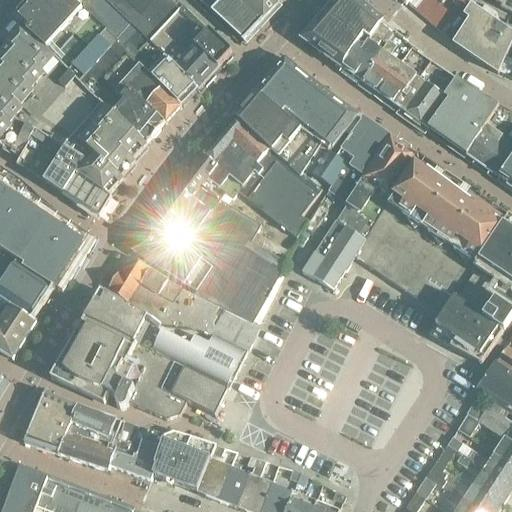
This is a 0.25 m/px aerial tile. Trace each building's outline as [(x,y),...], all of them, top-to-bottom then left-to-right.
[(26,0),(25,2),(27,3),(16,15),(20,18),(17,22),(56,60),(76,81),(103,107),(148,148),(165,127),(182,108),(113,44),(68,0),(26,0)] [(68,0),(113,44),(130,28),(167,63),(198,92),(198,93),(219,70),(218,70),(233,55),(210,33),(209,33),(174,0),(173,0),(171,3),(167,0),(68,0)] [(197,0),(244,43),(282,1),(280,0),(197,0)] [(393,38),(396,34),(384,23),(357,0),(337,0),(302,40),(342,69),(358,46),(364,51),(380,28),(393,38)] [(407,5),(450,41),(465,24),(442,5),(436,0),(398,0),(406,6),(407,5)] [(511,0),(467,0),(468,0),(489,0),(490,1),(502,6),(500,9),(511,15),(511,0)] [(465,18),(470,21),(454,45),(499,76),(511,46),(511,35),(471,7),(465,18)] [(16,23),(15,22),(1,38),(3,41),(0,44),(0,144),(3,148),(5,146),(13,151),(11,153),(20,158),(35,132),(36,132),(90,168),(82,180),(111,200),(113,199),(110,197),(125,182),(122,180),(137,165),(134,163),(148,148),(103,107),(76,81),(56,60),(17,22),(16,23)] [(130,28),(113,44),(141,70),(182,108),(198,92),(167,63),(130,28)] [(361,83),(393,38),(380,28),(364,51),(358,46),(342,69),(361,83)] [(399,110),(431,63),(418,54),(419,53),(403,42),(404,40),(399,36),(396,34),(393,38),(361,83),(399,110)] [(257,93),(325,150),(329,153),(345,134),(358,117),(285,60),(257,93)] [(431,63),(399,110),(427,130),(460,83),(431,63)] [(466,156),(499,108),(460,83),(427,130),(466,156)] [(325,150),(257,93),(236,117),(301,177),(305,171),(309,174),(325,150)] [(499,108),(466,156),(482,168),(511,123),(511,115),(500,109),(499,108)] [(281,199),(302,218),(323,192),(313,185),(315,182),(312,180),(310,182),(306,179),(305,180),(301,177),(236,117),(219,138),(275,195),(281,199)] [(352,159),(331,192),(346,203),(390,139),(364,120),(341,151),(352,159)] [(511,123),(482,168),(498,179),(511,158),(511,123)] [(90,168),(36,132),(35,132),(20,158),(16,165),(44,182),(44,183),(100,219),(111,200),(82,180),(90,168)] [(281,199),(275,195),(219,138),(206,153),(219,165),(207,180),(218,191),(214,196),(220,202),(225,195),(233,202),(239,194),(297,240),(308,223),(302,218),(281,199)] [(387,204),(390,199),(417,157),(390,139),(346,203),(345,205),(346,206),(335,223),(365,242),(389,205),(387,204)] [(203,156),(181,184),(213,210),(220,202),(214,196),(218,191),(207,180),(219,165),(206,153),(203,156)] [(348,165),(329,153),(313,177),(332,189),(348,165)] [(389,205),(365,242),(354,259),(442,318),(506,222),(509,218),(420,158),(389,205)] [(511,188),(511,158),(498,179),(511,188)] [(160,212),(151,226),(198,258),(201,254),(204,257),(224,227),(284,263),(290,253),(257,235),(261,228),(220,202),(213,210),(181,184),(160,212)] [(0,250),(25,267),(23,270),(54,290),(84,245),(85,244),(84,244),(0,187),(0,250)] [(443,318),(436,328),(441,331),(455,341),(450,349),(482,367),(511,322),(511,226),(506,222),(442,318),(443,318)] [(314,255),(302,274),(332,292),(354,259),(365,242),(335,223),(314,255)] [(288,266),(284,263),(224,227),(204,257),(201,254),(198,258),(151,226),(133,252),(166,274),(165,274),(184,287),(197,293),(194,297),(194,298),(198,301),(252,325),(254,324),(288,266)] [(0,299),(33,322),(43,306),(54,290),(23,270),(25,267),(0,250),(0,299)] [(106,295),(151,320),(166,329),(208,334),(214,337),(248,354),(260,329),(252,325),(198,301),(194,298),(194,297),(183,291),(169,282),(130,258),(106,295)] [(100,291),(84,321),(88,322),(94,325),(139,347),(151,320),(106,295),(100,291)] [(0,352),(13,361),(37,324),(33,322),(0,299),(0,352)] [(106,404),(109,396),(118,400),(116,404),(116,405),(116,406),(116,408),(117,409),(118,410),(119,411),(120,411),(122,412),(124,412),(125,411),(127,410),(128,409),(130,406),(167,422),(181,417),(187,405),(218,420),(231,392),(152,354),(139,347),(88,322),(84,321),(52,381),(106,404)] [(152,354),(231,392),(248,354),(214,337),(210,345),(196,338),(192,346),(162,332),(152,354)] [(511,351),(507,349),(497,363),(511,372),(511,351)] [(511,372),(497,363),(496,362),(475,393),(511,417),(511,372)] [(45,394),(33,424),(49,429),(49,428),(66,435),(67,433),(78,437),(106,447),(116,421),(77,407),(45,394)] [(468,415),(511,443),(511,422),(478,400),(468,415)] [(463,423),(473,430),(501,447),(495,455),(511,466),(511,443),(468,415),(463,423)] [(78,437),(70,460),(109,473),(110,469),(152,483),(153,477),(157,466),(156,465),(165,437),(150,432),(121,422),(110,449),(106,447),(78,437)] [(33,424),(24,445),(58,456),(66,435),(49,428),(49,429),(33,424)] [(66,435),(58,456),(70,460),(78,437),(67,433),(66,435)] [(157,466),(153,477),(167,482),(168,487),(172,489),(176,486),(197,494),(197,495),(198,495),(211,462),(213,457),(217,448),(174,434),(165,437),(156,465),(157,466)] [(447,447),(456,453),(457,454),(463,446),(453,439),(447,447)] [(437,463),(445,469),(456,453),(447,447),(437,463)] [(217,448),(213,457),(220,460),(224,450),(217,448)] [(468,461),(511,489),(511,466),(495,455),(490,463),(473,453),(468,461)] [(474,488),(504,507),(511,494),(511,489),(468,461),(462,457),(457,464),(480,479),(474,488)] [(251,459),(247,467),(255,470),(258,461),(251,459)] [(251,479),(240,511),(263,511),(273,486),(260,481),(263,473),(266,464),(258,461),(255,470),(252,478),(251,479)] [(211,462),(198,495),(219,503),(232,470),(211,462)] [(426,479),(437,486),(442,490),(447,482),(444,481),(447,477),(442,473),(445,469),(437,463),(426,479)] [(4,511),(131,511),(48,481),(20,470),(4,511)] [(232,470),(219,503),(240,511),(251,479),(252,478),(232,470)] [(293,472),(290,481),(297,484),(301,475),(293,472)] [(297,484),(297,485),(305,488),(308,478),(301,475),(297,484)] [(437,486),(426,479),(419,491),(416,494),(426,501),(437,486)] [(273,486),(263,511),(286,511),(293,494),(273,486)] [(451,495),(477,511),(500,511),(504,507),(474,488),(468,497),(456,488),(451,495)] [(336,493),(333,501),(344,505),(347,499),(336,493)] [(286,511),(313,511),(317,503),(318,500),(317,499),(306,495),(304,498),(294,494),(293,494),(286,511)] [(408,511),(418,511),(426,501),(416,494),(414,498),(406,510),(405,510),(408,511)] [(458,511),(477,511),(451,495),(447,502),(459,510),(458,511)] [(317,503),(313,511),(340,511),(317,503)]
